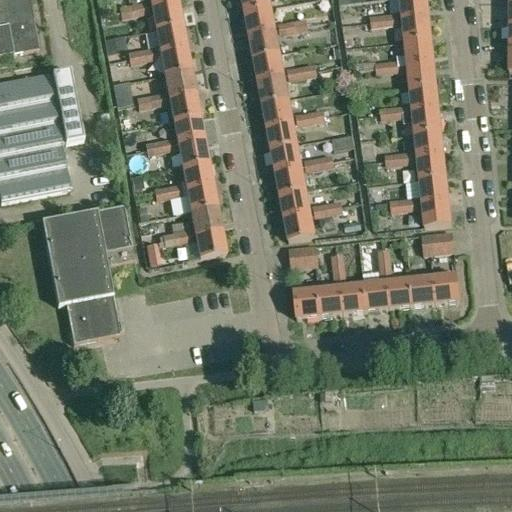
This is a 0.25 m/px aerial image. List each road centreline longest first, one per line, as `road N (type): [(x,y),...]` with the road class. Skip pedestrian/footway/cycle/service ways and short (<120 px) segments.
road 1 (residential): [(278,365),(214,0)]
road 2 (residential): [(488,340),(458,0)]
road 3 (residential): [(278,365),(488,340)]
road 4 (primary): [(72,511),(53,458),(0,369)]
